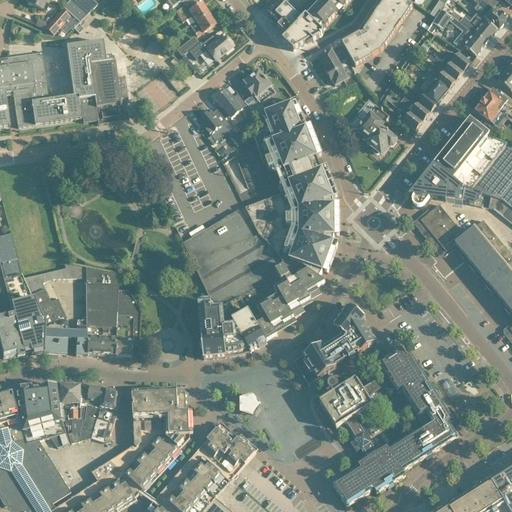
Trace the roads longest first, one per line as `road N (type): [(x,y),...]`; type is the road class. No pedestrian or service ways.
road 1 (residential): [(372,223),(329,309),(267,360),(206,379),(76,370),(0,380)]
road 2 (residential): [(0,158),(145,129),(266,41)]
road 3 (tertiary): [(511,34),(389,186),(372,223)]
road 4 (tertiary): [(511,385),(372,223)]
road 5 (residential): [(372,223),(285,64)]
road 6 (tertiary): [(399,504),(511,416)]
